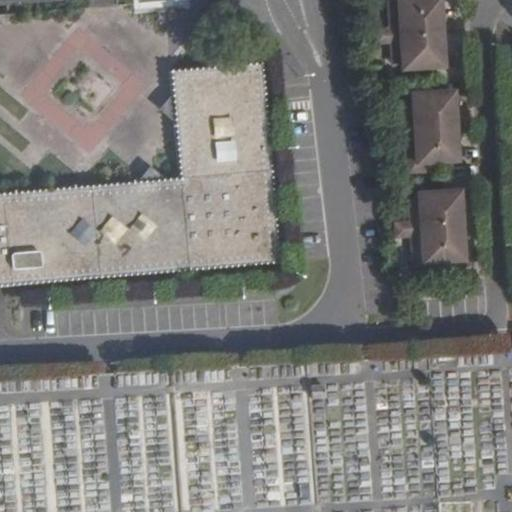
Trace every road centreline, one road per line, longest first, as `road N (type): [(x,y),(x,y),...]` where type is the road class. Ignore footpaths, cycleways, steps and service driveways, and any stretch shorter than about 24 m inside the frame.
road 1 (residential): [(483,0),(497,324),(351,333)]
road 2 (unclassified): [(0,351),(351,333)]
road 3 (unclassified): [(351,333),(324,72)]
